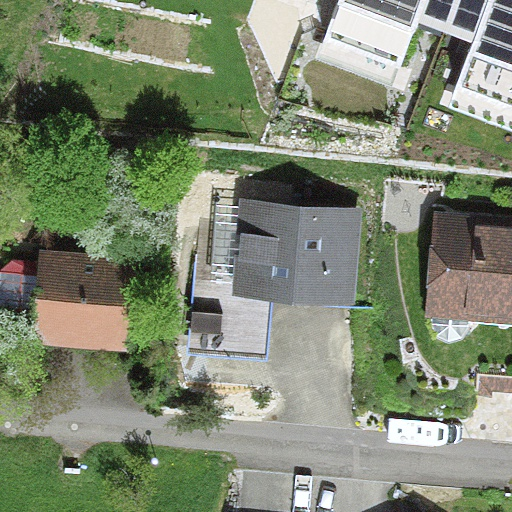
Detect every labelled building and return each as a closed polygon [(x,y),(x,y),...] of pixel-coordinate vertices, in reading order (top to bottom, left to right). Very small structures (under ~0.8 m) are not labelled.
[(401,64),(422,0),(341,0),(328,39),(401,64)] [(511,0),(493,0),(461,92),(511,109),(511,0)] [(265,288),(340,294),(346,217),(245,209),(240,271),(195,268),(188,350),(258,357),(265,288)] [(428,309),(511,316),(511,229),(435,223),(428,309)] [(36,326),(36,336),(118,343),(124,266),(42,260),(41,265),(8,263),(0,269),(0,318),(4,323),(36,326)]
